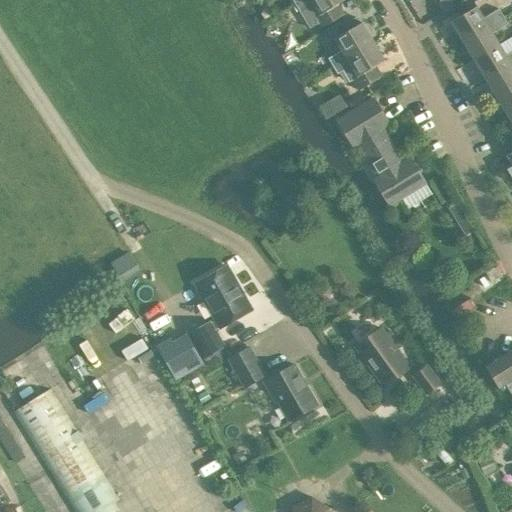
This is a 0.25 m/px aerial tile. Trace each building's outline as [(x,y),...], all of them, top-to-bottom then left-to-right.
[(343,0),(302,0),(296,4),(310,28),(317,24),(321,29),(343,15),(336,4),(343,0)] [(438,0),(438,6),(441,13),(454,5),(451,0),(438,0)] [(462,40),(503,16),(498,8),(483,17),(476,6),(451,21),(462,40)] [(347,21),(344,16),(323,29),(330,40),(334,38),(340,48),(327,57),(332,65),(373,40),(361,21),(360,22),(356,16),(347,21)] [(503,16),(462,40),(474,59),(499,43),(493,33),(508,24),(503,16)] [(385,60),(373,40),(332,65),(337,72),(342,69),(349,80),(352,78),(358,89),(381,75),(375,66),(385,60)] [(499,43),(474,59),(485,77),(511,60),(511,50),(506,54),(499,43)] [(511,60),(485,77),(496,96),(511,86),(511,60)] [(511,86),(496,96),(507,114),(511,111),(511,86)] [(410,157),(403,161),(383,127),(389,123),(373,97),(338,119),(353,145),(357,143),(378,177),(374,179),(389,205),(425,183),(410,157)] [(329,101),(319,107),(321,111),(326,119),(336,113),(329,101)] [(447,208),(464,235),(473,229),(457,202),(447,208)] [(188,335),(201,359),(205,357),(218,350),(224,347),(214,330),(220,327),(220,328),(252,310),(227,266),(195,284),(216,320),(211,323),(210,322),(188,335)] [(496,266),(485,272),(492,283),(502,276),(496,266)] [(384,387),(410,368),(380,328),(355,346),(384,387)] [(265,376),(249,347),(228,359),(244,388),(265,376)] [(218,350),(205,357),(208,362),(220,355),(218,350)] [(511,350),(486,366),(498,387),(499,386),(502,390),(508,387),(511,394),(511,350)] [(294,365),(264,382),(276,403),(278,402),(289,421),(317,405),(294,365)] [(426,394),(440,384),(427,366),(413,376),(426,394)] [(74,511),(98,511),(118,500),(51,389),(13,412),(74,511)] [(203,404),(211,399),(205,390),(197,395),(203,404)] [(488,451),(476,456),(485,476),(497,470),(488,451)] [(330,511),(330,508),(313,496),(293,507),(292,511),(330,511)]
